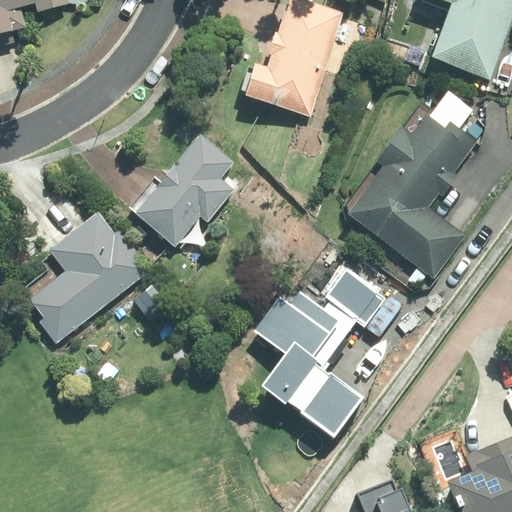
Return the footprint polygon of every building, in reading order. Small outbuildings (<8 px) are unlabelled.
[(65,1),(64,0),(0,0),(0,42),(11,40),(8,24),(22,21),(17,1),(24,0),(34,0),(36,7),(65,1)] [(269,47),(263,66),(249,62),(242,87),(309,115),(341,10),(316,0),(282,0),(274,28),(271,26),(265,46),(269,47)] [(511,0),(446,0),(428,50),(489,72),(511,10),(511,0)] [(408,43),(401,58),(418,66),(425,50),(408,43)] [(343,206),(432,276),(464,234),(426,203),(437,190),(440,191),(456,171),(452,168),(476,137),(446,114),(441,122),(421,106),(406,125),(397,119),(371,153),(379,160),(343,206)] [(126,201),(172,242),(198,213),(205,218),(233,187),(219,175),(232,161),(195,128),(155,174),(152,171),(126,201)] [(42,314),(37,318),(55,341),(149,269),(116,226),(112,229),(94,207),(45,245),(62,266),(26,294),(42,314)] [(330,241),(321,253),(332,260),(340,248),(330,241)] [(252,326),(278,344),(255,376),(282,395),(283,392),(299,403),(296,406),(330,431),(360,390),(327,367),(325,368),(318,363),(325,355),(331,360),(348,337),(342,334),(353,318),(362,324),(382,296),(340,265),(322,292),(326,296),(320,304),(297,288),(287,301),(276,292),(252,326)] [(511,511),(511,430),(463,451),(467,462),(442,474),(457,511),(511,511)] [(412,511),(398,477),(393,480),(389,471),(353,486),(363,511),(412,511)]
